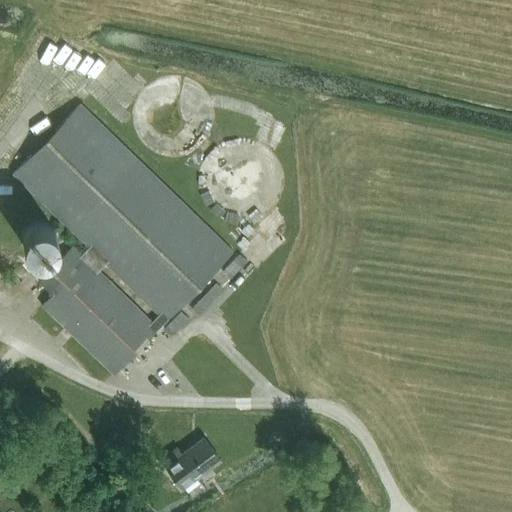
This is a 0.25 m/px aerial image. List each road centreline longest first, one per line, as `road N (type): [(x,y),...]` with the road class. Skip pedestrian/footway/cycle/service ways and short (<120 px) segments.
road 1 (unclassified): [(400,511),(367,440),(332,410),(133,397),(0,334)]
road 2 (track): [(270,240),(122,394)]
road 3 (track): [(285,403),(195,317)]
